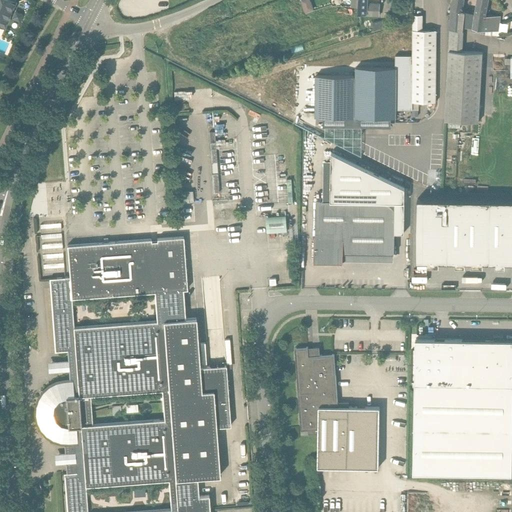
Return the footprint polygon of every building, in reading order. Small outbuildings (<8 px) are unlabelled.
[(15,1),(13,0),(0,0),(0,25),(4,27),(15,1)] [(302,0),(305,12),(314,9),(311,0),(302,0)] [(358,0),(358,6),(358,13),(366,14),(366,15),(379,16),(380,3),(368,3),(368,0),(358,0)] [(484,50),(463,48),(464,26),(472,27),(474,13),(461,11),(463,0),(453,0),(450,18),(445,119),(480,121),(484,50)] [(472,27),(498,31),(500,17),(485,16),(487,0),(477,0),(475,13),(474,13),(472,27)] [(413,103),(436,103),(436,31),(422,31),(423,16),(413,15),(412,55),(396,55),(396,68),(356,68),(355,118),(395,118),(395,109),(413,109),(413,103)] [(493,69),(493,53),(485,54),(485,64),(487,64),(487,69),(493,69)] [(483,78),(482,113),(493,113),(494,72),(489,72),(489,78),(483,78)] [(286,157),(276,157),(277,179),(284,179),(284,184),(286,184),(286,157)] [(416,261),(511,262),(511,200),(417,199),(416,261)] [(343,263),(343,261),(343,253),(394,254),(395,202),(316,201),(315,236),(314,236),(314,262),(343,263)] [(267,233),(287,232),(286,216),(266,218),(267,233)] [(69,277),(49,279),(55,352),(67,351),(68,361),(58,362),(58,372),(68,371),(69,381),(64,381),(56,383),(49,387),(43,392),(39,399),(36,406),(36,415),(37,422),(41,430),(46,436),(53,440),(61,443),(69,443),(74,443),(74,453),(65,453),(65,464),(75,463),(76,473),(64,474),(66,511),(209,511),(209,496),(198,496),(197,478),(220,476),(216,427),(230,426),(226,366),(200,368),(196,318),(185,319),(183,290),(187,290),(183,237),(67,246),(69,277)] [(511,474),(511,340),(416,339),(413,473),(511,474)] [(337,402),(334,354),(320,355),(319,347),(308,348),(308,347),(295,348),(301,430),(313,429),(313,434),(318,434),(318,468),(379,468),(379,407),(337,407),(337,402)]
